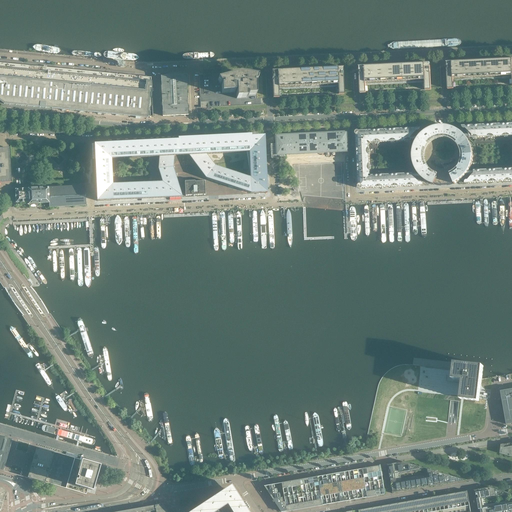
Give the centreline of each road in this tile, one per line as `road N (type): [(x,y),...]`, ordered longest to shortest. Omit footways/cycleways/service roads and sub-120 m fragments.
road 1 (residential): [(266,124),(273,201),(11,213),(8,132)]
road 2 (residential): [(488,435),(237,479)]
road 3 (residential): [(0,54),(131,70),(190,68),(193,123)]
road 4 (residential): [(511,189),(353,196),(350,120)]
road 5 (tertiary): [(134,452),(0,260)]
road 6 (residential): [(193,123),(7,113)]
road 7 (residential): [(8,132),(194,127)]
road 8 (residential): [(511,107),(349,115)]
road 9 (residential): [(350,120),(511,112)]
road 10 (residential): [(349,115),(193,123)]
road 11 (residential): [(470,483),(321,511)]
